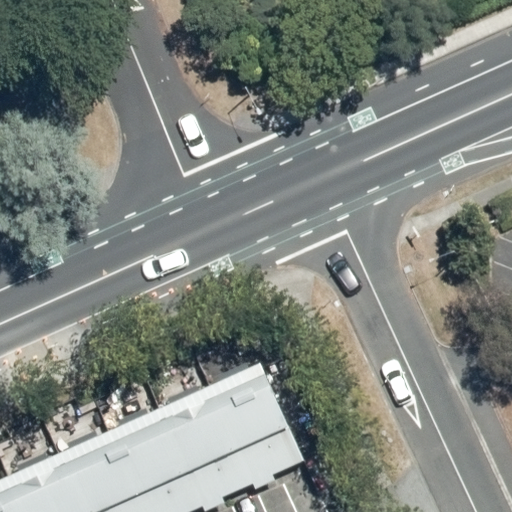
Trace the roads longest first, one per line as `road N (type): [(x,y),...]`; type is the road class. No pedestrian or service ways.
road 1 (residential): [(480,511),(321,177)]
road 2 (residential): [(206,226),(117,0)]
road 3 (secondary): [(0,323),(206,226)]
road 4 (secondary): [(321,177),(511,89)]
road 5 (secondary): [(206,226),(321,177)]
